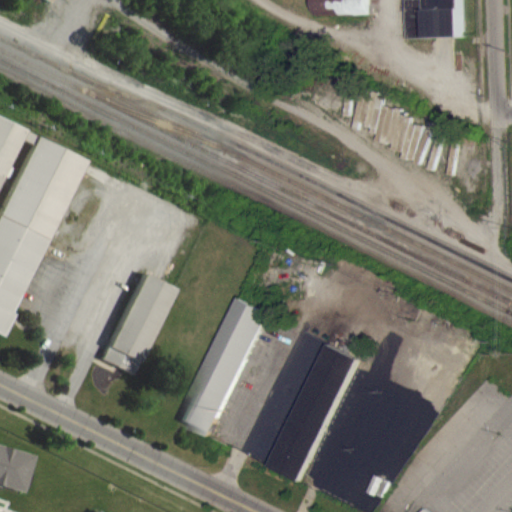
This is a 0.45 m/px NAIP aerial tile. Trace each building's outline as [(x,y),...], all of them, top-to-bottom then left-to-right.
[(313,0),(315,23),(369,22),(368,0),(313,0)] [(463,0),(407,0),(409,46),(464,44),(463,0)] [(79,163),(0,128),(0,343),(1,344),(79,163)] [(97,357),(140,272),(171,287),(129,372),(97,357)] [(239,296),(178,419),(209,435),(270,311),(239,296)] [(329,341),(268,465),(299,480),(360,357),(329,341)] [(0,445),(29,454),(17,491),(0,486),(0,445)]
